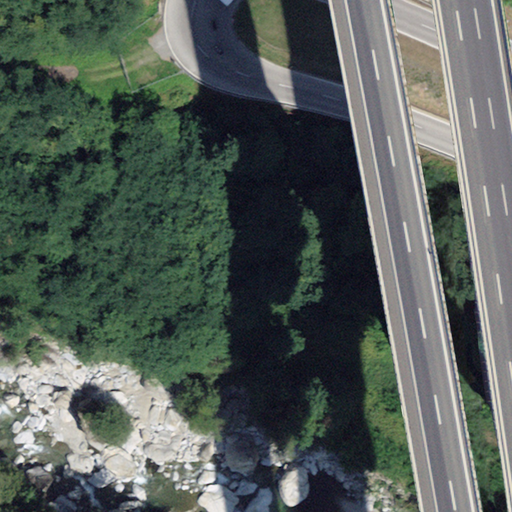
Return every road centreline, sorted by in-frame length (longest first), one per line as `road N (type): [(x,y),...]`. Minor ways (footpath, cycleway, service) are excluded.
road 1 (motorway): [(359,0),(453,511)]
road 2 (primary): [(511,164),(396,117),(214,62),(194,39),(196,0)]
road 3 (motorway): [(511,299),(463,0)]
road 4 (track): [(0,69),(87,74),(194,39)]
road 5 (primary): [(362,0),(511,60)]
